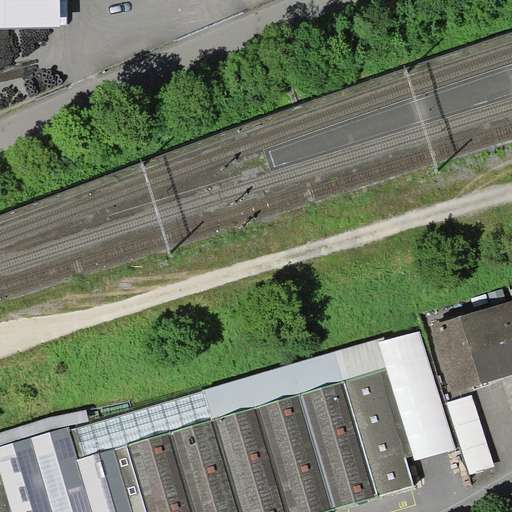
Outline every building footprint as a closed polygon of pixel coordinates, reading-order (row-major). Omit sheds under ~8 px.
[(0,0),(0,28),(61,27),(60,0),(0,0)] [(511,301),(433,326),(454,394),(511,375),(511,301)] [(414,456),(415,460),(456,449),(420,330),(386,341),(380,342),(388,369),(414,456)] [(91,424),(70,430),(79,459),(388,369),(380,342),(386,341),(385,338),(91,424)] [(320,511),(414,485),(405,458),(414,456),(388,369),(79,459),(70,430),(68,427),(0,445),(0,511),(320,511)] [(447,403),(470,474),(495,466),(471,395),(447,403)] [(51,417),(0,432),(0,445),(68,427),(70,430),(91,424),(86,409),(51,417)]
